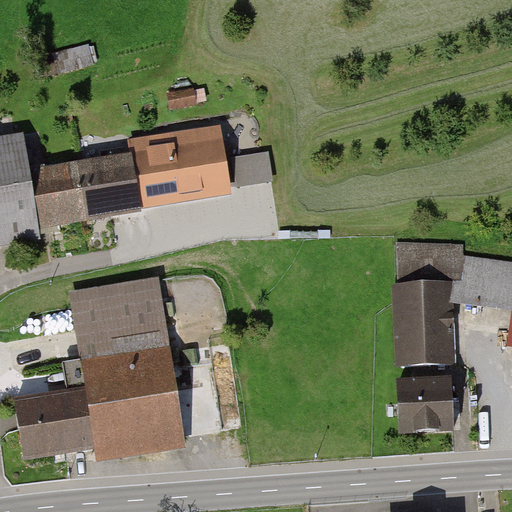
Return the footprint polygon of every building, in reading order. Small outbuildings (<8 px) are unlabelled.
[(0,252),(45,247),(43,234),(146,219),(145,211),(236,198),(227,134),(132,147),(134,161),(35,175),(31,142),(0,146),(0,252)] [(238,186),(277,181),(273,151),(235,156),(238,186)] [(456,368),(455,306),(511,314),(511,269),(466,262),(465,249),(402,251),(403,290),(395,290),(398,369),(456,368)] [(190,451),(161,281),(76,296),(93,395),(18,408),(28,467),(103,455),(105,465),(190,451)] [(460,385),(403,388),(405,440),(462,437),(460,385)]
